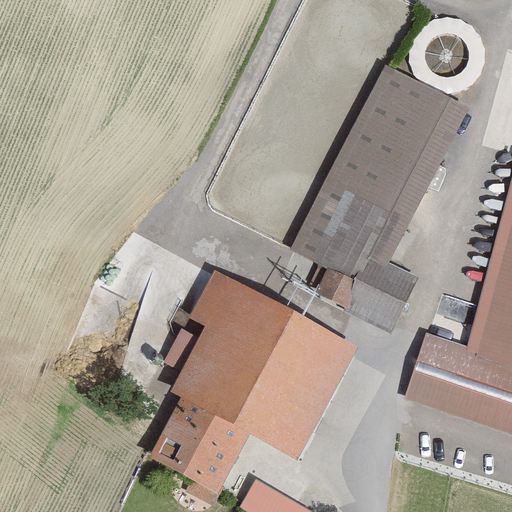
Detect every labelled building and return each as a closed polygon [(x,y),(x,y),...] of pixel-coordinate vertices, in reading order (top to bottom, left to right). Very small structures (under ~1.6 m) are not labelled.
[(470,105),(386,62),(291,245),(327,264),(358,278),(346,302),(344,305),(388,328),(417,274),(389,259),(470,105)] [(511,177),(468,344),(427,329),(405,396),(511,431),(511,177)] [(315,288),(346,302),(358,278),(327,264),(315,288)] [(358,341),(214,266),(190,312),(205,320),(198,334),(181,367),(171,386),(181,391),(150,451),(220,487),(252,425),(301,450),(358,341)] [(165,358),(181,367),(198,334),(182,325),(165,358)] [(257,476),(241,506),(252,511),(305,511),(309,505),(257,476)]
